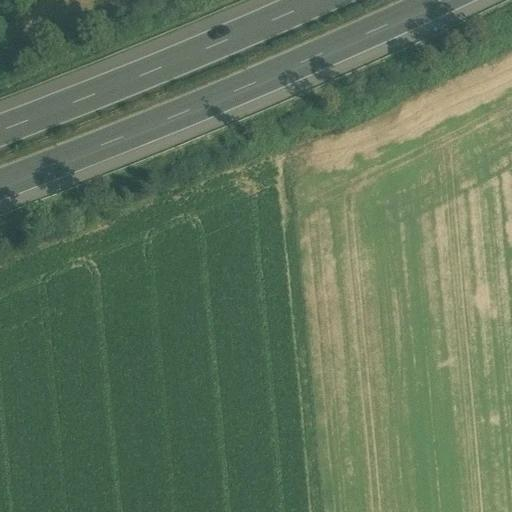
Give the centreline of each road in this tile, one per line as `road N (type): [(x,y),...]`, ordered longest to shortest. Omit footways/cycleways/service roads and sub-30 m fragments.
road 1 (motorway): [(0,197),(218,114),(479,0)]
road 2 (motorway): [(360,0),(0,149)]
